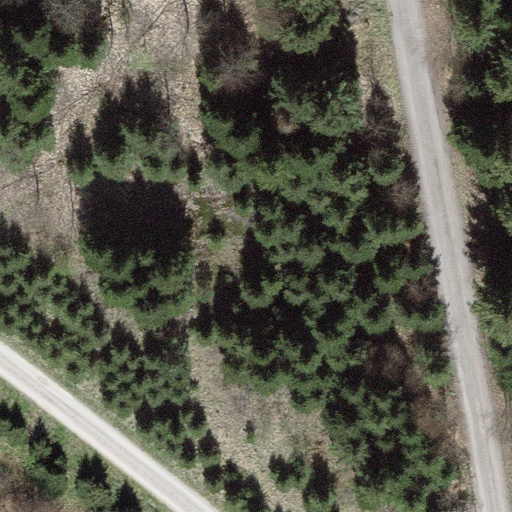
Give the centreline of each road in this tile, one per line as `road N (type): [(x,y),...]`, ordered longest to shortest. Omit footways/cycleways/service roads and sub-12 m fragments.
road 1 (track): [(493,511),(407,0)]
road 2 (track): [(194,511),(0,359)]
